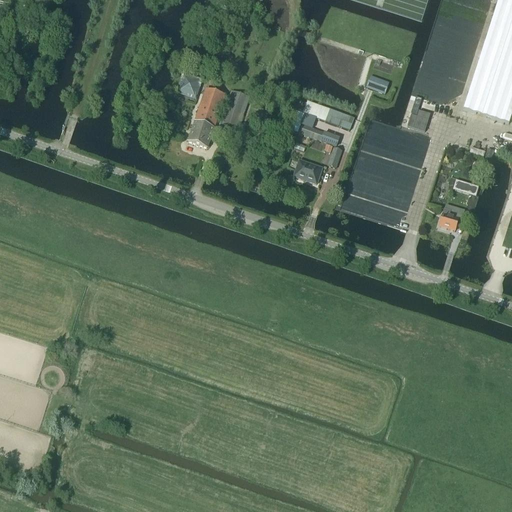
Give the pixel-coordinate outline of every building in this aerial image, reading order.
[(511,0),(498,0),(463,112),(508,126),(511,113),(511,0)] [(182,76),(176,94),(194,100),(200,82),(182,76)] [(370,78),(366,89),(384,96),(388,85),(370,78)] [(204,92),(187,144),(206,151),(224,98),(204,92)] [(217,133),(235,139),(248,100),(230,94),(217,133)] [(295,112),(288,132),(297,135),(303,116),(349,133),(353,121),(329,113),(305,104),(301,115),(295,112)] [(248,154),(258,156),(260,150),(258,149),(267,116),(253,112),(249,130),(254,132),(248,154)] [(296,143),(309,148),(312,141),(323,145),(335,149),(338,141),(302,127),(298,136),(296,143)] [(484,154),(470,150),(469,155),(483,160),(484,154)] [(490,162),(493,153),(487,151),(484,161),(490,162)] [(327,168),(335,171),(339,159),(331,157),(327,168)] [(312,168),(299,163),(293,179),(316,187),(321,171),(312,168)] [(456,183),(453,191),(467,195),(474,197),(477,189),(470,187),(456,183)] [(436,208),(431,225),(440,228),(439,230),(447,232),(447,230),(455,232),(458,223),(467,226),(470,215),(461,212),(460,215),(436,208)]
